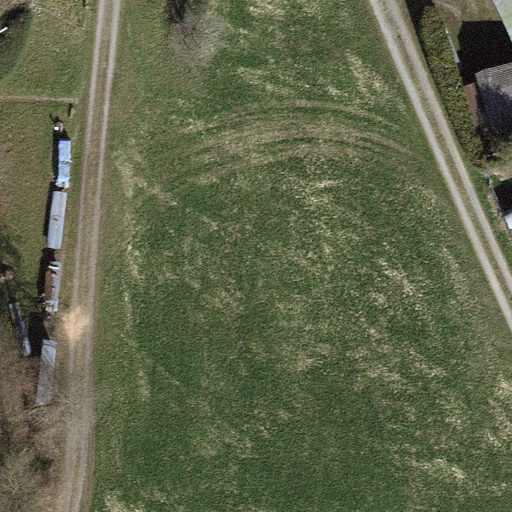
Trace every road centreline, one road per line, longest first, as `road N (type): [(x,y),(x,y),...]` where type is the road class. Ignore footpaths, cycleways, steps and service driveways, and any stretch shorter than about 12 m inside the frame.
road 1 (track): [(112,0),(69,395),(48,511)]
road 2 (track): [(511,297),(382,0)]
